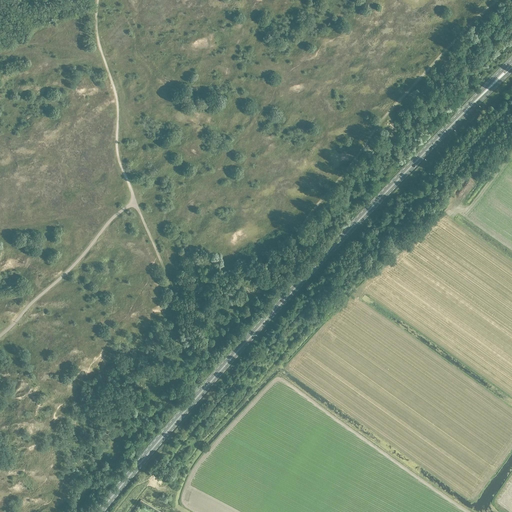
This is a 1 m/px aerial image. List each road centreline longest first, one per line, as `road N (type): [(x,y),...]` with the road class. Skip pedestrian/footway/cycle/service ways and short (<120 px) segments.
road 1 (primary): [(475,101),(280,296),(96,511)]
road 2 (track): [(171,311),(281,266),(305,220),(384,116),(495,0)]
road 3 (track): [(196,511),(184,505),(194,473),(277,377),(467,511)]
road 4 (track): [(289,367),(446,210),(473,204),(511,151)]
road 5 (track): [(133,202),(117,150),(117,104),(98,41),(97,0)]
road 6 (track): [(0,335),(133,202)]
road 7 (track): [(110,449),(178,371),(171,311)]
